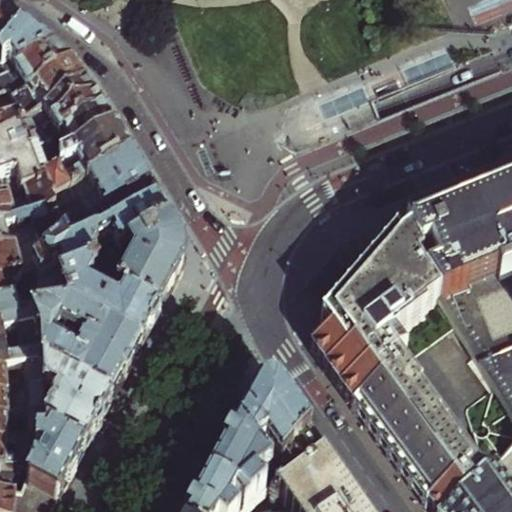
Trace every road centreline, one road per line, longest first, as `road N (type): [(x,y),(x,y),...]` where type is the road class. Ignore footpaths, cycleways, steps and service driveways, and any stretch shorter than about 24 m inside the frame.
road 1 (residential): [(6,0),(111,81),(248,283)]
road 2 (tertiary): [(511,113),(314,200),(248,283)]
road 3 (residential): [(392,511),(283,358),(248,283)]
road 4 (residential): [(248,283),(119,511)]
